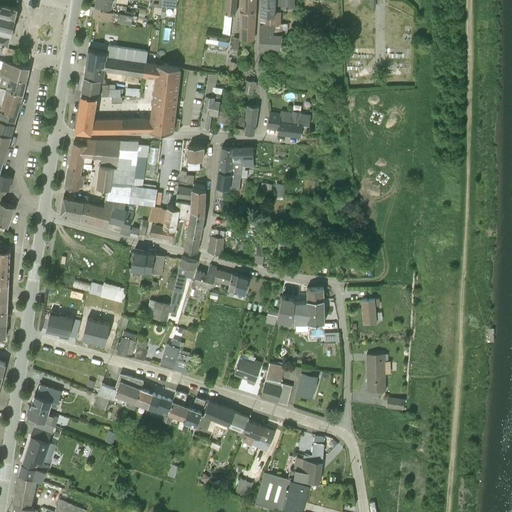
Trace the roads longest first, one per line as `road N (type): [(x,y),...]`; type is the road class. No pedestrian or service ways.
road 1 (track): [(446,511),(459,380),(468,0)]
road 2 (residential): [(342,430),(26,331)]
road 3 (residential): [(201,253),(338,281),(347,362),(342,430)]
road 4 (tertiary): [(26,331),(0,508)]
road 5 (residential): [(43,212),(201,253)]
road 6 (residential): [(214,131),(54,130)]
road 7 (residential): [(260,134),(258,0)]
road 8 (tertiary): [(77,0),(54,130)]
road 9 (residential): [(214,131),(201,253)]
road 10 (tertiary): [(43,212),(26,331)]
